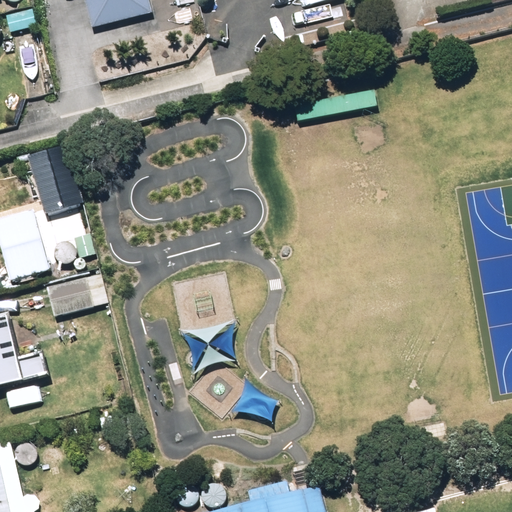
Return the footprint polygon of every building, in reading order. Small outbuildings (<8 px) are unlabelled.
[(83,0),(92,34),(151,19),(146,0),(83,0)] [(38,31),(33,13),(4,19),(9,38),(38,31)] [(70,170),(65,148),(42,153),(46,175),(70,170)] [(0,225),(0,250),(10,286),(49,276),(33,217),(0,225)] [(54,322),(109,308),(101,281),(47,294),(54,322)] [(0,398),(49,385),(42,359),(16,367),(6,328),(0,329),(0,398)] [(185,445),(170,391),(148,398),(162,452),(185,445)] [(9,511),(0,473),(0,511),(9,511)] [(226,486),(177,483),(176,509),(225,511),(226,486)] [(24,494),(22,488),(16,484),(9,485),(6,492),(7,498),(13,502),(20,500),(24,494)] [(323,511),(317,484),(299,488),(301,498),(246,511),(323,511)]
